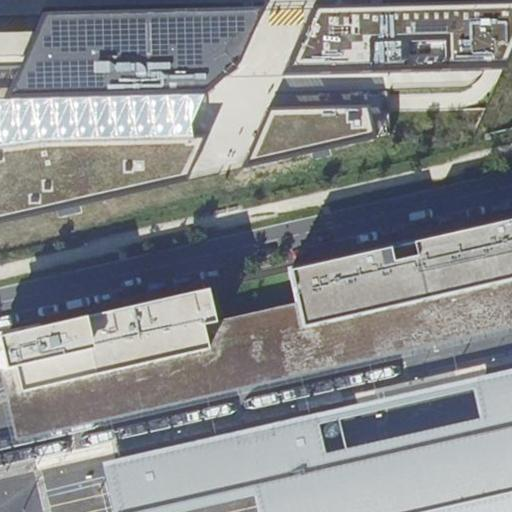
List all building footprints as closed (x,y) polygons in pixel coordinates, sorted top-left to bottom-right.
[(511,48),(511,3),(309,8),(279,78),(502,72),(511,48)] [(199,98),(233,68),(259,10),(43,17),(25,60),(0,60),(0,222),(185,181),(202,138),(185,138),(199,98)] [(268,116),(246,168),(373,144),(365,115),(268,116)] [(511,227),(293,276),(300,308),(511,260),(511,227)] [(511,260),(300,308),(0,376),(0,385),(12,443),(511,325),(511,260)] [(511,511),(511,381),(479,389),(483,402),(511,396),(511,420),(323,463),(315,426),(109,473),(116,511),(156,511),(262,489),(266,511),(511,511)] [(479,389),(315,426),(323,463),(511,420),(511,396),(483,402),(479,389)] [(156,511),(116,511),(109,473),(104,474),(112,511),(266,511),(262,489),(156,511)]
